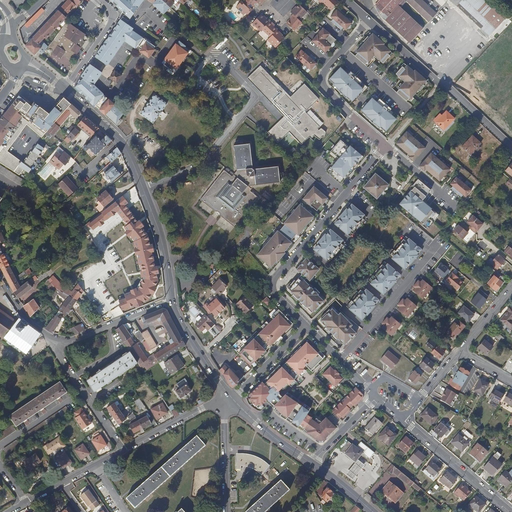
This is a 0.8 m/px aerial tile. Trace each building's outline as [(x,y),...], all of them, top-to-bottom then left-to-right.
[(40,53),(37,56),(39,58),(40,56),(41,55),(45,50),(38,43),(45,37),(46,38),(66,17),(65,16),(75,5),(69,0),(68,0),(26,45),(35,54),(38,51),(40,53)] [(111,0),(122,10),(125,13),(127,15),(129,17),(137,7),(132,3),(134,0),(133,0),(129,0),(128,0),(111,0)] [(166,11),(170,7),(167,5),(162,0),(156,0),(153,3),(163,13),(165,10),(166,11)] [(242,0),(237,7),(239,9),(238,10),(244,15),(246,14),(248,15),(252,11),(252,10),(251,9),(253,6),(254,7),(258,3),(254,0),(242,0)] [(331,11),(339,2),(337,0),(326,0),(323,3),(331,11)] [(426,19),(405,0),(379,0),(377,3),(389,15),(386,18),(383,21),(406,44),(420,30),(399,8),(405,2),(427,24),(435,16),(432,13),(426,19)] [(405,0),(426,19),(432,13),(420,0),(419,0),(405,0)] [(452,0),(446,0),(478,32),(479,32),(481,29),(452,0)] [(482,0),(452,0),(481,29),(479,32),(487,40),(504,22),(501,19),(503,17),(499,13),(497,15),(482,0)] [(389,15),(377,3),(374,6),(386,18),(389,15)] [(294,15),(300,20),(308,12),(303,8),(301,5),(297,9),(295,11),(294,10),(292,12),(294,15)] [(42,8),(25,25),(27,27),(44,10),(42,8)] [(331,21),(336,26),(344,17),(336,10),(330,17),(333,19),(331,21)] [(262,15),(253,24),(253,25),(257,28),(261,32),(262,30),(271,21),(268,18),(267,19),(266,20),(265,19),(265,18),(262,15)] [(288,24),(294,30),(295,31),(303,23),(300,20),(294,15),(291,18),(292,19),(288,24)] [(344,17),(336,26),(341,30),(343,28),(346,30),(347,28),(348,29),(351,26),(350,25),(352,23),(344,17)] [(126,22),(121,19),(108,38),(96,56),(104,63),(107,65),(109,62),(125,40),(136,47),(138,44),(143,38),(132,30),(133,27),(130,25),(126,22)] [(70,23),(67,20),(54,39),(46,48),(46,49),(47,50),(53,49),(54,47),(57,48),(54,52),(62,57),(64,54),(71,59),(73,56),(75,57),(79,51),(82,53),(83,50),(81,48),(84,44),(83,42),(84,40),(86,40),(89,36),(85,34),(86,32),(71,22),(70,23)] [(278,30),(275,27),(273,25),(274,24),(271,21),(262,30),(271,38),(278,30)] [(323,28),(317,34),(324,40),(329,34),(330,34),(323,28)] [(268,41),(277,48),(285,39),(283,36),(281,34),(278,30),(271,38),(268,41)] [(374,55),(383,63),(389,56),(387,54),(390,51),(377,39),(378,38),(372,33),(369,38),(367,36),(363,41),(365,42),(356,52),(357,53),(355,56),(365,65),(367,62),(368,62),(374,55)] [(317,34),(312,41),(318,47),(324,40),(317,34)] [(324,40),(330,46),(336,40),(329,34),(324,40)] [(45,47),(46,48),(54,39),(51,37),(47,42),(48,43),(45,47)] [(154,46),(143,38),(138,44),(143,48),(141,51),(149,56),(154,49),(153,48),(154,46)] [(190,49),(178,39),(170,49),(171,49),(176,53),(173,57),(167,53),(161,62),(174,72),(190,49)] [(330,46),(324,40),(318,47),(325,53),(331,46),(330,46)] [(176,53),(171,49),(167,53),(173,57),(176,53)] [(309,57),(311,55),(306,50),(304,52),(301,50),(295,57),(303,64),(309,57)] [(309,57),(303,64),(311,70),(312,69),(313,70),(316,66),(315,65),(317,63),(314,61),(316,59),(311,55),(309,57)] [(95,107),(104,94),(94,85),(100,76),(103,73),(99,70),(90,64),(79,79),(74,87),(95,107)] [(247,78),(284,116),(268,132),(278,142),(289,132),(301,144),(309,137),(311,138),(314,135),(319,139),(322,136),(323,136),(325,132),(321,128),(319,130),(317,129),(319,127),(304,111),(318,99),(303,83),(290,96),(260,65),(247,78)] [(396,92),(406,101),(409,98),(410,99),(418,89),(420,91),(424,86),(423,84),(426,80),(421,76),(420,77),(407,65),(404,68),(402,66),(395,74),(405,82),(398,89),(399,89),(396,92)] [(335,89),(338,88),(342,92),(343,95),(346,98),(347,96),(352,101),(363,89),(358,85),(361,82),(350,71),(347,74),(340,68),(330,79),(332,81),(331,82),(333,85),(332,86),(335,89)] [(122,75),(119,73),(115,70),(110,78),(113,80),(117,83),(122,75)] [(110,100),(104,94),(95,107),(101,112),(105,116),(106,115),(117,125),(122,120),(120,118),(124,113),(110,100)] [(155,94),(140,113),(153,123),(159,115),(161,117),(164,112),(162,111),(167,103),(155,94)] [(19,95),(19,96),(16,99),(9,109),(6,113),(5,114),(17,124),(19,125),(22,121),(23,119),(25,121),(28,124),(40,107),(37,104),(34,103),(31,106),(19,95)] [(64,98),(55,108),(52,111),(50,114),(49,115),(49,117),(37,131),(38,132),(36,133),(42,138),(48,132),(70,106),(71,105),(64,98)] [(386,131),(396,119),(388,112),(391,109),(379,99),(377,102),(372,98),(361,110),(367,115),(365,117),(368,119),(371,119),(376,123),(376,126),(379,128),(380,127),(383,130),(384,128),(386,131)] [(70,106),(48,132),(53,136),(61,127),(60,126),(72,113),(77,118),(81,113),(71,105),(70,106)] [(28,124),(37,131),(49,117),(49,115),(50,114),(46,111),(40,107),(28,124)] [(443,130),(453,118),(445,111),(435,123),(443,130)] [(22,128),(17,124),(5,114),(0,121),(0,162),(4,165),(19,175),(23,170),(28,173),(31,170),(30,169),(44,149),(38,144),(32,152),(31,151),(29,154),(30,155),(27,158),(25,160),(26,161),(24,164),(21,162),(20,162),(5,151),(10,145),(13,141),(22,128)] [(68,136),(67,137),(72,141),(73,140),(78,133),(79,132),(80,130),(80,129),(84,124),(82,122),(77,127),(76,126),(75,128),(68,136)] [(66,135),(68,136),(75,128),(72,126),(68,131),(68,132),(66,135)] [(406,132),(396,144),(409,155),(408,157),(413,162),(425,148),(406,132)] [(470,154),(480,142),(472,135),(462,146),(470,154)] [(111,140),(106,136),(101,141),(96,136),(90,142),(90,143),(87,146),(85,145),(83,148),(85,150),(86,151),(87,151),(89,149),(95,155),(96,155),(97,155),(106,146),(111,140)] [(326,172),(340,184),(348,175),(347,174),(350,171),(351,171),(353,169),(352,168),(360,158),(357,155),(358,154),(355,152),(354,153),(351,151),(352,150),(342,141),(340,144),(338,143),(330,151),(339,159),(332,167),(331,167),(326,172)] [(229,223),(235,227),(239,221),(240,219),(242,216),(244,216),(258,197),(250,191),(253,187),(255,185),(281,182),(279,174),(278,166),(254,169),(253,170),(252,168),(252,167),(249,144),(234,145),(236,171),(232,176),(224,170),(208,190),(209,192),(208,193),(207,194),(205,194),(201,200),(207,205),(208,205),(211,207),(211,208),(214,211),(216,212),(217,212),(220,214),(220,216),(221,217),(225,219),(227,219),(229,221),(229,223)] [(111,162),(116,158),(117,157),(121,153),(118,148),(108,158),(111,162)] [(49,163),(55,167),(56,166),(60,169),(64,165),(65,163),(67,164),(69,162),(68,161),(71,157),(66,154),(64,152),(61,155),(58,153),(49,163)] [(431,153),(419,167),(425,172),(426,170),(439,181),(450,169),(431,153)] [(320,157),(316,161),(326,169),(330,165),(320,157)] [(0,172),(20,186),(24,180),(0,164),(0,172)] [(105,173),(111,181),(112,182),(120,175),(113,166),(111,167),(107,171),(105,173)] [(129,171),(122,177),(126,181),(131,177),(129,171)] [(368,182),(364,187),(375,197),(377,195),(378,196),(387,186),(385,185),(387,183),(375,173),(371,179),(370,178),(367,181),(368,182)] [(72,183),(71,184),(66,177),(58,184),(69,196),(77,188),(72,183)] [(453,186),(451,188),(456,193),(464,184),(456,177),(450,184),(453,186)] [(411,190),(405,196),(400,203),(404,207),(403,208),(411,214),(412,214),(417,218),(416,218),(423,224),(428,228),(439,215),(434,211),(433,212),(431,210),(431,209),(422,201),(429,192),(427,190),(429,188),(419,180),(417,182),(416,181),(412,186),(414,187),(411,190)] [(464,184),(456,193),(461,197),(463,195),(466,197),(472,190),(464,184)] [(320,193),(313,186),(308,191),(302,199),(309,205),(316,198),(323,204),(327,199),(320,193)] [(113,199),(106,191),(102,195),(111,206),(116,201),(113,198),(113,199)] [(102,212),(111,206),(102,195),(97,199),(101,204),(98,207),(102,212)] [(117,211),(126,205),(126,204),(128,202),(123,196),(116,201),(111,206),(102,212),(103,213),(108,219),(117,211)] [(364,214),(350,203),(334,223),(348,234),(364,214)] [(300,204),(283,223),(297,235),(314,216),(300,204)] [(134,241),(149,235),(143,227),(145,225),(141,221),(140,219),(138,220),(126,205),(117,211),(122,218),(127,224),(124,227),(127,230),(125,231),(127,234),(129,236),(131,236),(134,241)] [(85,210),(90,217),(93,214),(88,208),(85,210)] [(108,219),(103,213),(87,224),(89,227),(91,226),(93,229),(100,225),(101,226),(104,224),(106,223),(104,221),(108,219)] [(483,224),(473,215),(467,222),(471,225),(468,228),(470,229),(475,233),(483,224)] [(465,225),(461,222),(453,231),(462,239),(468,233),(467,232),(470,229),(468,228),(465,225)] [(343,239),(329,228),(313,248),(326,259),(343,239)] [(277,230),(256,255),(270,267),(291,242),(277,230)] [(143,279),(159,281),(159,277),(158,273),(160,273),(159,267),(159,265),(156,265),(155,258),(153,252),(155,251),(155,249),(154,244),(152,244),(150,238),(149,235),(134,241),(136,248),(135,248),(136,252),(136,254),(138,254),(139,264),(141,264),(142,270),(141,271),(141,273),(142,276),(143,276),(143,279)] [(422,249),(408,238),(392,258),(405,269),(422,249)] [(0,265),(2,270),(10,266),(4,254),(3,255),(0,255),(0,265)] [(305,257),(296,269),(310,281),(319,269),(305,257)] [(503,262),(496,257),(494,260),(492,259),(489,262),(497,269),(503,262)] [(400,274),(387,263),(371,283),(384,294),(400,274)] [(441,277),(448,268),(441,263),(434,271),(441,277)] [(21,287),(24,284),(22,283),(20,285),(17,280),(10,266),(2,270),(9,282),(9,284),(14,292),(21,288),(21,287)] [(445,281),(457,290),(464,282),(453,272),(445,281)] [(506,280),(496,272),(487,284),(496,291),(502,283),(503,283),(506,280)] [(211,287),(219,295),(223,291),(222,290),(224,288),(227,285),(221,278),(211,287)] [(51,291),(54,294),(56,292),(58,290),(56,288),(48,279),(45,282),(52,290),(51,291)] [(127,297),(130,307),(136,305),(136,307),(143,304),(142,302),(150,299),(152,294),(155,295),(157,291),(159,287),(157,286),(157,283),(158,283),(159,281),(143,279),(139,288),(137,288),(137,287),(133,289),(131,290),(132,292),(126,294),(127,297)] [(303,279),(290,292),(310,312),(323,300),(303,279)] [(422,280),(420,282),(418,279),(413,286),(415,288),(413,291),(423,298),(431,287),(422,280)] [(33,288),(29,283),(28,281),(24,284),(21,287),(21,288),(14,292),(18,298),(33,288)] [(70,296),(77,301),(84,292),(78,283),(69,296),(70,296)] [(379,300),(365,289),(349,309),(362,320),(379,300)] [(246,313),(253,305),(244,295),(236,302),(236,303),(236,304),(239,308),(240,307),(242,309),(246,313)] [(66,301),(63,305),(70,310),(77,301),(70,296),(66,301)] [(31,316),(39,308),(36,303),(38,301),(36,297),(24,306),(31,316)] [(127,297),(119,300),(123,311),(130,307),(127,297)] [(267,306),(271,301),(267,297),(262,301),(267,306)] [(407,298),(406,300),(403,298),(398,304),(401,306),(398,309),(408,317),(417,306),(407,298)] [(215,315),(224,308),(216,299),(207,306),(210,310),(215,315)] [(63,305),(59,311),(62,312),(66,316),(70,310),(63,305)] [(468,322),(475,314),(464,305),(457,313),(468,322)] [(331,307),(319,320),(343,345),(356,332),(331,307)] [(34,334),(27,329),(28,328),(27,327),(26,328),(25,327),(25,326),(24,325),(23,326),(22,325),(23,324),(22,323),(21,324),(21,323),(21,322),(20,321),(19,322),(19,321),(18,322),(10,316),(0,308),(0,335),(5,339),(8,336),(9,337),(10,335),(12,337),(11,338),(13,339),(14,338),(16,340),(15,341),(16,342),(17,341),(20,343),(19,344),(20,345),(21,344),(24,346),(23,347),(24,348),(26,345),(28,345),(29,346),(30,345),(29,344),(30,342),(31,343),(32,342),(30,341),(31,339),(32,339),(33,336),(34,334)] [(163,309),(144,316),(147,323),(156,319),(160,317),(174,342),(170,344),(162,349),(154,354),(159,362),(172,354),(186,345),(180,336),(167,310),(163,309)] [(287,317),(279,309),(276,311),(284,320),(287,317)] [(283,333),(290,326),(284,320),(276,311),(271,317),(274,319),(268,324),(263,329),(258,334),(248,343),(247,344),(246,343),(245,344),(246,346),(238,353),(241,356),(247,362),(250,365),(255,360),(260,355),(265,350),(271,345),(276,340),(281,335),(283,333)] [(214,323),(204,313),(194,323),(201,330),(204,327),(206,325),(208,328),(214,323)] [(58,317),(56,315),(46,328),(53,332),(62,319),(58,317)] [(511,320),(505,315),(501,320),(511,328),(511,320)] [(156,319),(167,340),(170,344),(174,342),(160,317),(156,319)] [(287,317),(284,320),(290,326),(293,323),(287,317)] [(391,317),(389,319),(387,317),(382,323),(384,325),(382,328),(391,335),(400,324),(391,317)] [(452,325),(446,332),(453,338),(457,333),(458,332),(459,333),(464,326),(459,321),(456,324),(454,323),(452,325)] [(83,323),(74,327),(80,332),(84,330),(85,330),(83,323)] [(123,325),(117,329),(129,348),(135,344),(130,337),(131,336),(125,329),(123,325)] [(143,342),(148,351),(157,346),(148,329),(141,333),(145,340),(143,342)] [(504,338),(496,331),(493,335),(501,341),(504,338)] [(246,341),(248,343),(258,334),(256,332),(246,341)] [(159,345),(162,349),(170,344),(167,340),(159,345)] [(478,347),(487,354),(492,346),(484,340),(478,347)] [(311,370),(323,358),(318,353),(313,348),(307,342),(281,367),(276,372),(271,377),(267,381),(264,384),(262,386),(260,384),(249,394),(252,396),(249,398),(256,405),(258,403),(260,405),(267,398),(270,401),(279,393),(279,392),(279,391),(287,382),(289,384),(295,379),(299,374),(298,373),(306,365),(311,370)] [(437,342),(434,345),(436,346),(431,352),(434,354),(433,356),(435,357),(436,356),(439,358),(446,349),(437,342)] [(138,362),(140,364),(142,363),(146,360),(148,358),(147,357),(137,344),(137,343),(135,344),(129,348),(131,351),(138,362)] [(94,390),(138,362),(131,351),(87,379),(94,390)] [(381,359),(392,369),(399,361),(388,351),(381,359)] [(166,362),(173,373),(184,366),(176,355),(166,362)] [(434,364),(426,358),(420,365),(421,366),(424,368),(428,372),(434,364)] [(224,373),(228,369),(224,365),(219,370),(222,375),(224,373)] [(322,374),(334,386),(344,377),(340,373),(339,373),(334,368),(334,367),(332,365),(322,374)] [(424,373),(417,367),(409,378),(415,383),(424,373)] [(240,380),(235,375),(229,369),(228,369),(224,373),(230,384),(233,387),(240,380)] [(450,386),(459,391),(468,374),(468,373),(467,372),(468,371),(466,370),(465,372),(460,369),(450,386)] [(179,387),(175,390),(180,397),(184,394),(184,395),(187,393),(191,390),(186,383),(188,382),(184,377),(176,383),(179,387)] [(474,391),(482,395),(489,385),(486,383),(481,380),(474,391)] [(14,423),(15,425),(65,391),(58,381),(9,415),(14,423)] [(360,391),(355,387),(332,410),(339,418),(342,416),(343,415),(344,416),(349,411),(348,410),(349,409),(350,410),(355,406),(353,404),(354,403),(356,405),(363,398),(363,394),(361,394),(359,393),(360,391)] [(443,397),(441,401),(452,407),(454,403),(452,401),(456,395),(447,389),(445,393),(444,392),(442,396),(443,397)] [(499,404),(504,395),(494,390),(489,398),(499,404)] [(303,430),(311,417),(306,414),(308,410),(302,406),(296,403),(290,399),(284,395),(274,405),(276,408),(275,409),(280,414),(281,413),(287,417),(292,421),(298,425),(296,427),(302,431),(303,430)] [(135,401),(139,408),(144,405),(139,398),(135,401)] [(114,403),(106,408),(117,425),(125,420),(114,403)] [(162,404),(151,410),(156,419),(168,413),(162,404)] [(65,405),(23,434),(26,440),(69,411),(65,405)] [(85,416),(86,416),(81,407),(74,412),(77,416),(74,418),(82,429),(91,423),(88,419),(85,416)] [(426,419),(431,424),(438,417),(428,408),(425,412),(422,416),(426,419)] [(171,412),(174,418),(179,415),(175,409),(171,412)] [(147,416),(138,420),(142,429),(151,424),(147,416)] [(314,419),(311,417),(303,430),(306,432),(306,431),(315,438),(314,439),(318,442),(319,441),(322,441),(323,442),(330,434),(331,433),(329,431),(334,426),(326,418),(323,421),(322,420),(321,421),(315,418),(314,419)] [(374,417),(370,422),(370,423),(365,429),(371,434),(381,423),(374,417)] [(142,429),(138,420),(129,425),(133,434),(142,429)] [(447,429),(440,423),(438,426),(435,429),(433,431),(441,437),(444,434),(446,436),(450,432),(447,430),(447,429)] [(0,432),(0,439),(15,430),(11,424),(0,432)] [(386,427),(378,436),(388,444),(396,434),(390,429),(390,430),(386,427)] [(458,435),(451,443),(462,452),(468,443),(458,435)] [(47,443),(42,447),(47,454),(57,447),(59,450),(65,445),(59,436),(48,444),(47,443)] [(100,436),(92,441),(97,451),(106,445),(100,436)] [(197,436),(126,499),(135,508),(205,446),(197,436)] [(406,437),(398,445),(406,452),(414,443),(406,437)] [(351,445),(343,438),(336,447),(355,464),(362,453),(365,456),(370,450),(356,439),(351,445)] [(15,439),(2,448),(6,454),(19,445),(15,439)] [(477,444),(469,453),(479,461),(487,452),(477,444)] [(74,450),(81,460),(89,454),(82,445),(74,450)] [(416,449),(409,458),(419,466),(426,458),(416,449)] [(64,453),(56,459),(63,468),(71,463),(64,453)] [(35,454),(23,462),(28,470),(40,461),(35,454)] [(494,455),(484,467),(493,475),(500,466),(495,462),(498,458),(494,455)] [(236,461),(236,468),(240,468),(240,464),(243,464),(247,465),(257,470),(262,473),(267,467),(261,462),(256,459),(252,457),(248,456),(246,456),(237,456),(237,461),(236,461)] [(365,465),(359,460),(348,474),(354,479),(365,465)] [(432,463),(425,471),(434,478),(441,471),(432,463)] [(418,491),(421,488),(411,481),(396,468),(392,465),(387,471),(391,475),(392,473),(410,488),(412,486),(418,491)] [(493,475),(484,467),(483,468),(492,476),(493,475)] [(501,482),(506,486),(511,478),(511,476),(505,471),(498,479),(501,482)] [(446,472),(439,480),(448,488),(455,479),(446,472)] [(279,481),(245,511),(264,511),(288,491),(279,481)] [(395,505),(403,495),(388,483),(380,493),(395,505)] [(461,484),(454,493),(459,496),(458,497),(463,501),(471,492),(461,484)] [(333,494),(330,492),(326,489),(319,497),(326,503),(333,494)] [(92,511),(99,506),(88,490),(80,496),(88,507),(89,507),(92,511)] [(475,496),(468,505),(476,511),(478,511),(485,504),(475,496)]
